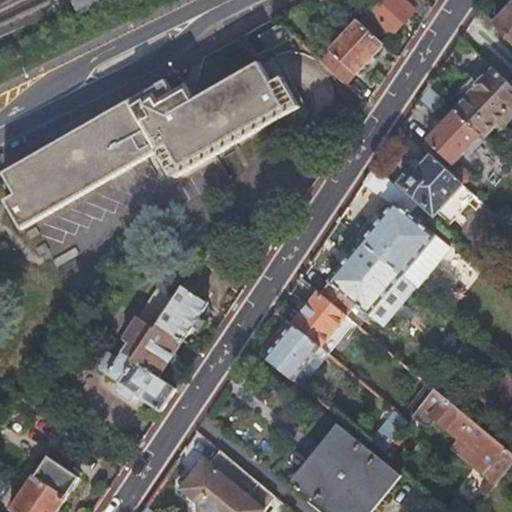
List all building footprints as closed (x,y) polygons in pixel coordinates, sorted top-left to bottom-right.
[(72,0),(67,2),(74,17),(114,0),(72,0)] [(329,0),(316,0),(313,3),(320,10),(329,0)] [(360,0),(334,0),(357,21),(382,45),(414,10),(423,19),(430,7),(422,0),(379,0),(371,10),(360,0)] [(511,6),(494,25),(511,42),(511,6)] [(382,45),(357,21),(329,51),(355,75),(382,45)] [(293,36),(279,23),(258,35),(267,51),(268,50),(293,36)] [(168,78),(4,171),(16,193),(6,199),(23,230),(34,224),(157,152),(171,176),(176,178),(216,155),(300,107),(284,78),(272,57),(268,50),(267,51),(258,56),(261,62),(198,98),(190,83),(175,92),(168,78)] [(329,51),(321,61),(346,85),(355,76),(329,51)] [(284,78),(300,107),(304,104),(276,55),(272,57),(284,78)] [(481,136),(483,138),(498,123),(503,128),(511,118),(511,87),(493,69),(479,85),(478,85),(469,97),(455,112),(481,136)] [(462,90),(469,97),(478,85),(479,85),(473,80),(462,90)] [(481,136),(455,112),(427,142),(452,165),(481,136)] [(436,213),(441,218),(452,206),(447,201),(462,184),(433,157),(418,174),(414,170),(401,184),(433,216),(436,213)] [(361,243),(409,284),(444,243),(407,213),(415,204),(373,167),(362,184),(393,205),(361,243)] [(367,334),(409,284),(361,243),(328,283),(329,284),(320,294),(346,316),(367,334)] [(199,259),(221,274),(230,262),(208,247),(199,259)] [(157,323),(183,340),(207,303),(182,286),(170,304),(157,323)] [(290,326),(320,350),(346,316),(320,294),(317,292),(290,326)] [(170,304),(154,293),(137,317),(153,328),(157,323),(170,304)] [(137,394),(161,410),(175,389),(158,377),(133,359),(153,328),(137,317),(123,339),(129,343),(118,359),(108,352),(100,363),(101,368),(108,373),(107,374),(120,382),(116,387),(117,393),(128,400),(134,399),(137,394)] [(261,355),(295,382),(320,350),(290,326),(286,322),(261,355)] [(133,359),(158,377),(183,340),(157,323),(153,328),(133,359)] [(491,394),(510,411),(511,408),(511,382),(506,377),(491,394)] [(447,511),(476,511),(511,471),(511,454),(435,390),(410,422),(419,430),(430,417),(491,468),(485,476),(489,479),(465,507),(457,500),(447,511)] [(370,443),(385,454),(409,423),(396,411),(370,443)] [(298,488),(326,511),(367,511),(398,474),(344,431),(298,488)] [(263,511),(275,498),(220,451),(209,464),(200,465),(184,485),(185,494),(196,503),(197,511),(263,511)] [(56,511),(81,478),(48,456),(34,477),(31,476),(8,510),(10,511),(56,511)]
